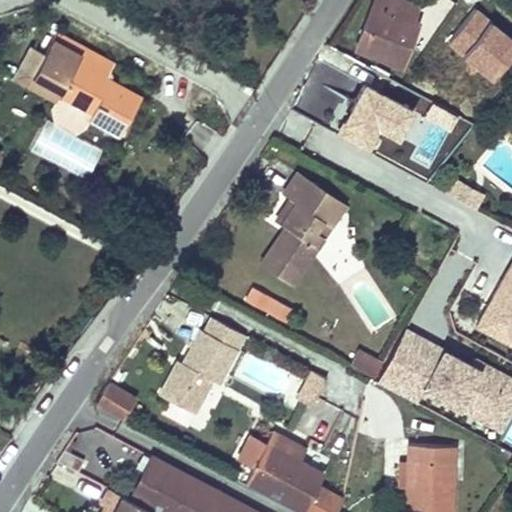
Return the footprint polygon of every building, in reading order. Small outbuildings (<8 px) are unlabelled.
[(402,43),(411,18),(417,4),(406,0),(373,0),(355,47),(401,64),(408,46),(402,43)] [(408,46),(417,21),(411,18),(402,43),(408,46)] [(140,96),(106,77),(77,61),(84,48),(56,33),(45,54),(31,46),(25,56),(26,57),(34,62),(32,65),(37,68),(29,84),(57,99),(60,93),(88,108),(89,105),(94,109),(93,111),(90,117),(93,119),(120,133),(127,121),(140,96)] [(113,64),(84,48),(77,61),(106,77),(113,64)] [(29,84),(37,68),(32,65),(34,62),(26,57),(16,77),(29,84)] [(292,283),(323,235),(315,229),(322,219),(330,225),(344,203),(296,172),(283,193),(287,196),(289,197),(294,200),(280,222),(285,225),(282,229),(260,262),(292,283)] [(454,197),(461,183),(455,179),(448,193),(454,197)] [(474,207),(481,194),(461,183),(454,197),(474,207)] [(294,200),(289,197),(275,219),(280,222),(294,200)] [(323,235),(330,225),(322,219),(315,229),(323,235)] [(511,343),(511,340),(511,259),(475,324),(511,343)] [(262,309),(271,297),(254,285),(245,297),(262,309)] [(285,321),(293,307),(276,298),(269,312),(285,321)] [(218,381),(243,333),(211,315),(204,329),(200,328),(179,368),(174,366),(159,393),(168,398),(194,411),(211,377),(218,381)] [(504,431),(511,413),(511,376),(403,324),(376,381),(418,401),(422,392),(504,431)] [(375,376),(382,362),(357,350),(350,363),(375,376)] [(311,405),(322,386),(314,381),(318,373),(313,370),(298,398),(311,405)] [(322,386),(326,377),(318,373),(314,381),(322,386)] [(127,417),(138,394),(107,380),(96,404),(127,417)] [(186,424),(194,411),(168,398),(161,411),(186,424)] [(313,453),(279,434),(273,445),(278,448),(307,463),(313,453)] [(301,511),(317,484),(324,472),(307,463),(278,448),(273,445),(266,442),(244,482),(301,511)] [(451,511),(454,444),(408,442),(407,459),(413,459),(412,486),(406,485),(404,511),(451,511)] [(77,471),(84,459),(64,448),(56,460),(77,471)] [(144,506),(167,464),(151,455),(128,498),(144,506)] [(412,486),(413,459),(407,459),(398,459),(397,485),(406,485),(412,486)] [(205,511),(217,490),(167,464),(144,506),(155,511),(205,511)] [(320,511),(331,492),(317,484),(301,511),(320,511)] [(259,511),(217,490),(205,511),(259,511)] [(331,511),(340,497),(331,492),(320,511),(331,511)]
